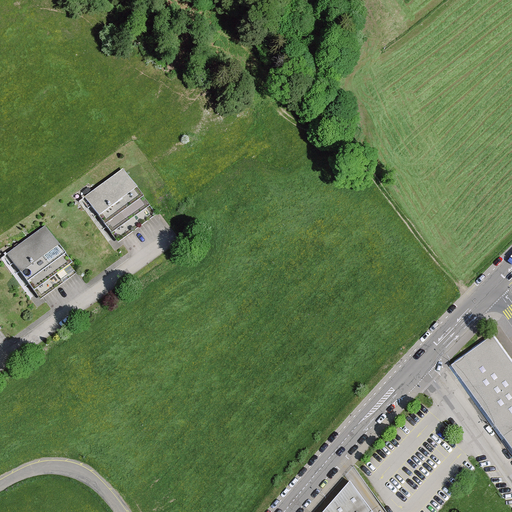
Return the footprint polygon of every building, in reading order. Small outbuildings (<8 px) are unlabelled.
[(86,197),(84,198),(83,197),(81,198),(82,199),(81,200),(88,209),(94,204),(96,206),(101,213),(103,216),(107,222),(111,226),(114,231),(120,240),(155,215),(148,206),(142,197),(135,188),(122,170),(92,192),(86,197)] [(83,192),(86,197),(92,192),(89,188),(83,192)] [(14,249),(10,252),(6,255),(5,254),(4,255),(5,256),(4,257),(10,266),(16,261),(18,263),(23,270),(25,272),(29,279),(32,283),(36,288),(43,297),(77,272),(70,263),(64,254),(57,245),(44,227),(14,249)] [(511,364),(492,337),(452,366),(511,449),(511,364)] [(371,511),(350,482),(323,511),(371,511)]
